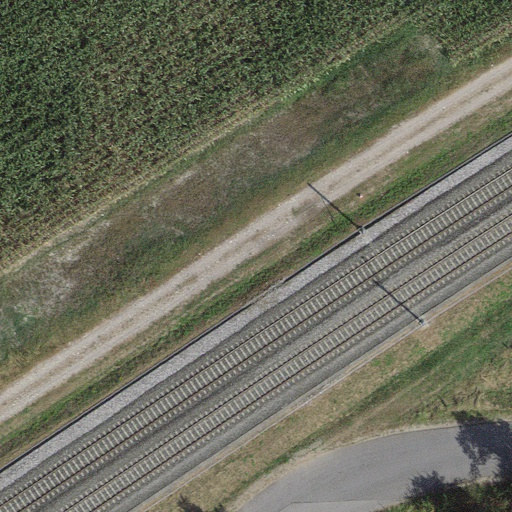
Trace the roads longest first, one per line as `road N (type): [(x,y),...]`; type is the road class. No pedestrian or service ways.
road 1 (track): [(511,84),(194,276),(0,406)]
road 2 (unclassified): [(511,451),(408,455),(322,511)]
